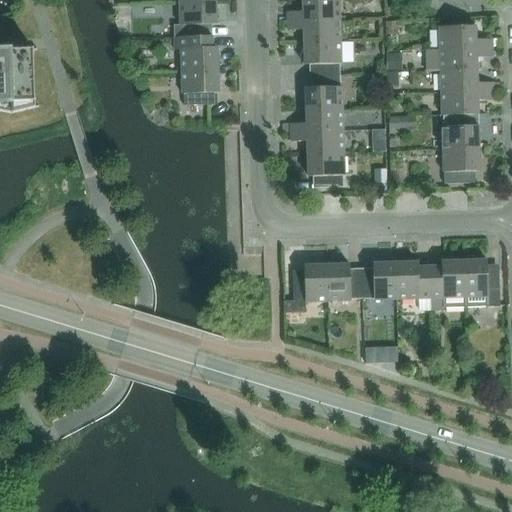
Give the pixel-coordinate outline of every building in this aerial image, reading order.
[(286,13),(287,22),(339,20),(338,0),(302,0),(302,12),(286,13)] [(173,38),(181,38),(206,37),(205,25),(216,25),(216,2),(179,3),(179,25),(173,25),(173,38)] [(303,30),(303,43),(340,41),(339,20),(287,22),(287,30),(303,30)] [(397,40),(397,23),(387,23),(387,40),(397,40)] [(439,50),(492,49),(492,40),(475,40),(475,27),(438,28),(439,50)] [(218,71),(217,48),(212,48),(212,37),(206,37),(181,38),(173,38),(174,50),(180,50),(181,72),(218,71)] [(315,65),(315,76),(339,75),(339,64),(340,64),(340,41),(303,43),(304,65),(315,65)] [(37,51),(37,49),(0,50),(0,112),(11,114),(39,108),(38,106),(35,107),(33,51),(37,51)] [(492,58),(492,49),(439,50),(425,51),(425,73),(440,72),(476,71),(476,58),(492,58)] [(402,53),(386,53),(386,72),(402,71),(402,53)] [(218,71),(181,72),(182,94),(183,94),(184,106),(208,106),(208,94),(218,93),(218,71)] [(440,72),(440,94),(493,92),(493,83),(477,83),(476,71),(440,72)] [(396,86),(396,73),(387,73),(388,86),(396,86)] [(305,89),(305,111),(342,109),(341,87),(339,87),(339,75),(315,76),(316,88),(305,89)] [(441,116),(442,116),(466,115),(478,115),(477,101),(493,101),(493,92),(440,94),(441,116)] [(290,124),(290,133),(342,131),(342,109),(305,111),(306,124),(290,124)] [(441,128),(442,150),(479,149),(478,127),(467,127),(466,115),(442,116),(443,128),(441,128)] [(399,118),(390,118),(390,129),(399,129),(399,118)] [(306,142),(307,154),(343,153),(342,131),(290,133),(290,142),(306,142)] [(384,142),(372,143),(372,154),(385,153),(384,142)] [(479,172),(479,149),(442,150),(443,173),(443,185),(468,184),(468,172),(479,172)] [(343,153),(307,154),(307,177),(318,177),(319,189),(343,187),(342,175),(343,175),(343,153)] [(387,180),(373,181),(374,194),(374,195),(378,195),(387,195),(387,194),(387,180)] [(441,273),(430,273),(431,311),(443,311),(443,308),(465,308),(463,261),(441,262),(441,273)] [(487,308),(499,307),(498,271),(486,271),(486,261),(463,261),(465,308),(487,307),(487,308)] [(373,275),(361,275),(362,299),(374,299),(374,301),(396,300),(395,263),(372,264),(373,275)] [(417,263),(395,263),(396,300),(418,299),(418,312),(431,311),(430,273),(418,274),(417,263)] [(306,313),(305,303),(328,302),(326,265),(304,266),(304,277),(292,277),(293,301),(283,302),(283,314),(306,313)] [(349,265),(326,265),(328,302),(350,301),(350,300),(362,299),(361,275),(349,275),(349,265)]
